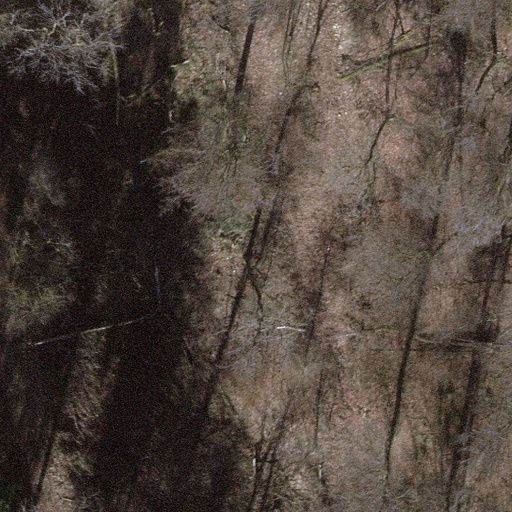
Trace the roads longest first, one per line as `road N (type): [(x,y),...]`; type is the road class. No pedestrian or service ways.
road 1 (track): [(65,511),(0,232)]
road 2 (track): [(364,511),(314,248)]
road 3 (track): [(314,248),(247,0)]
road 4 (track): [(334,0),(314,248)]
